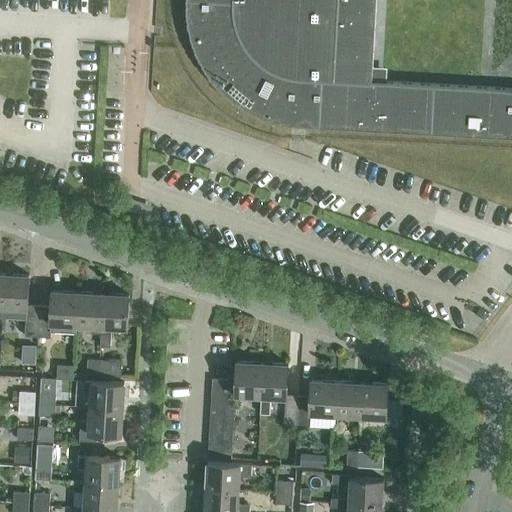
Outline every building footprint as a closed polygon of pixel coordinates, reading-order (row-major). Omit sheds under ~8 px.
[(511,0),(187,0),(187,9),(188,19),(190,30),(193,42),(197,52),(203,63),(212,77),(222,88),(240,103),(250,109),(262,115),(271,118),(283,121),(292,123),(307,123),(511,135),(511,0)] [(37,336),(39,305),(27,305),(29,274),(3,273),(1,318),(25,320),(24,335),(37,336)] [(77,292),(51,290),(50,306),(39,305),(37,336),(51,337),(51,331),(75,333),(75,324),(77,292)] [(102,293),(77,292),(75,324),(92,325),(92,333),(100,333),(102,293)] [(102,293),(100,333),(101,333),(100,345),(111,346),(112,327),(126,327),(128,295),(102,293)] [(87,375),(97,375),(98,359),(88,359),(87,375)] [(98,359),(97,375),(121,376),(122,360),(98,359)] [(234,396),(236,396),(260,398),(262,363),(236,362),(235,379),(235,390),(234,396)] [(284,425),(296,426),(298,395),(287,394),(288,365),(262,363),(260,398),(261,398),(260,414),(271,415),(271,398),(286,399),(284,425)] [(212,389),(235,390),(235,379),(213,377),(212,389)] [(311,414),(335,415),(337,380),(311,378),(310,395),(298,395),(296,426),(310,427),(311,414)] [(90,406),(123,408),(124,383),(86,380),(85,392),(90,393),(90,406)] [(362,381),(337,380),(335,415),(360,417),(362,381)] [(362,381),(360,417),(388,418),(390,383),(362,381)] [(236,396),(234,396),(235,390),(212,389),(211,401),(235,402),(236,396)] [(20,390),(19,402),(35,403),(36,391),(20,390)] [(40,404),(56,405),(56,393),(41,392),(40,404)] [(211,401),(211,413),(235,414),(235,402),(211,401)] [(35,415),(35,403),(19,402),(19,414),(35,415)] [(55,416),(56,405),(40,404),(39,415),(55,416)] [(123,408),(90,406),(89,420),(81,420),(80,440),(108,441),(109,434),(121,434),(123,408)] [(211,413),(210,425),(234,426),(235,414),(211,413)] [(210,425),(209,437),(233,438),(234,426),(210,425)] [(34,429),(18,428),(17,439),(34,440),(34,429)] [(232,455),(233,438),(209,437),(208,453),(232,455)] [(357,467),(358,451),(348,450),(347,466),(357,467)] [(384,452),(358,451),(357,467),(383,468),(384,452)] [(314,466),(315,454),(303,453),(303,465),(314,466)] [(86,469),(85,481),(118,483),(120,458),(79,455),(78,468),(86,469)] [(206,488),(238,490),(239,475),(252,476),(252,465),(208,462),(206,488)] [(52,468),(36,467),(36,479),(52,480),(52,468)] [(350,485),(349,499),(349,502),(383,504),(384,480),(350,478),(350,475),(332,474),(332,484),(350,485)] [(277,492),(293,493),(294,481),(278,480),(277,492)] [(85,481),(83,507),(117,509),(118,483),(85,481)] [(238,490),(206,488),(204,511),(250,511),(251,504),(237,504),(238,490)] [(310,500),(310,489),(302,489),(302,500),(310,500)] [(14,503),(30,504),(30,492),(14,491),(14,503)] [(35,492),(34,504),(50,505),(50,493),(35,492)] [(293,493),(277,492),(276,503),(292,504),(293,493)] [(382,511),(383,504),(349,502),(349,499),(331,498),(330,507),(348,508),(348,511),(382,511)] [(29,511),(30,504),(14,503),(13,511),(29,511)] [(311,511),(311,503),(301,503),(300,511),(311,511)]
